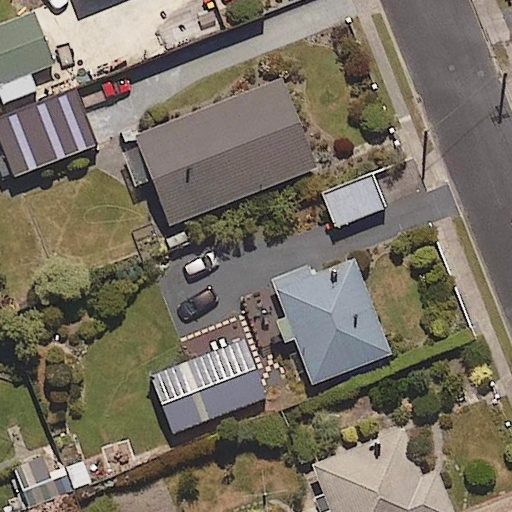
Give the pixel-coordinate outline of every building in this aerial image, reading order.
[(0,90),(50,68),(26,15),(0,26),(0,90)] [(316,170),(280,81),(128,143),(164,233),(316,170)] [(93,148),(68,91),(0,120),(0,164),(9,184),(93,148)] [(335,229),(383,211),(370,178),(322,196),(335,229)] [(141,264),(165,252),(147,217),(124,229),(141,264)] [(310,388),(387,358),(350,263),(314,277),(311,270),(270,286),(310,388)] [(260,400),(238,344),(147,379),(169,435),(260,400)] [(448,511),(434,475),(418,482),(398,434),(304,472),(319,511),(448,511)] [(21,511),(22,511),(70,496),(93,488),(84,462),(47,474),(42,458),(7,469),(21,511)]
